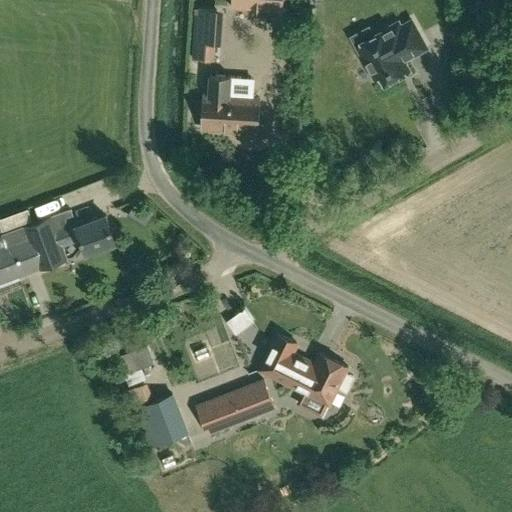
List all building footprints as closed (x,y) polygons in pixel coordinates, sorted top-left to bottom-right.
[(232,0),(232,7),(283,10),(283,0),(232,0)] [(217,43),(231,44),(231,9),(204,9),(203,61),(217,62),(217,43)] [(403,60),(413,54),(427,47),(412,20),(401,26),(398,21),(372,36),(375,40),(359,49),(375,78),(380,75),(382,78),(380,79),(384,87),(398,79),(397,77),(409,70),(403,60)] [(459,20),(448,20),(448,31),(459,31),(459,20)] [(229,95),(230,76),(231,75),(210,74),(209,91),(205,91),(203,128),(256,132),(258,97),(229,95)] [(0,283),(67,258),(62,245),(80,238),(87,257),(117,246),(106,215),(58,233),(52,217),(25,227),(29,238),(0,248),(0,283)] [(277,333),(260,369),(274,376),(304,391),(298,403),(323,415),(329,403),(330,403),(339,385),(346,389),(353,374),(346,371),(348,366),(320,351),(314,362),(293,352),(292,351),(297,342),(277,333)] [(153,363),(147,346),(118,357),(125,374),(153,363)] [(264,380),(262,381),(197,405),(207,432),(274,406),(264,380)] [(174,393),(134,408),(149,447),(189,431),(174,393)]
